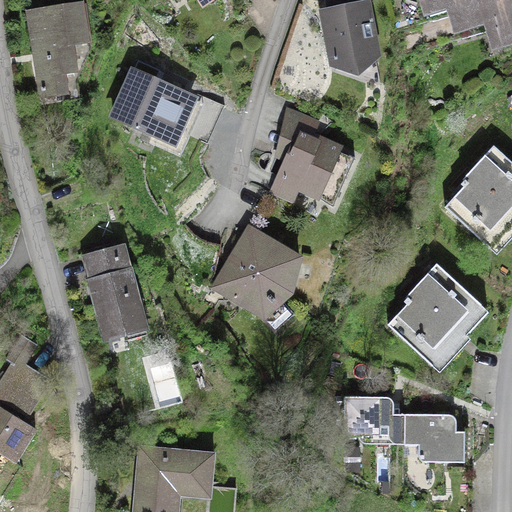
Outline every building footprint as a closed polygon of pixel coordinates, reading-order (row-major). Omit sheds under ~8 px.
[(333,62),(357,70),(376,53),(364,0),(333,0),(336,10),(324,13),(333,62)] [(495,29),(501,46),(511,42),(511,0),(420,0),(435,47),(495,29)] [(29,13),(42,97),(66,93),(63,73),(75,71),(72,56),(82,54),(80,43),(87,42),(81,4),(29,13)] [(160,70),(138,61),(113,116),(168,140),(187,97),(154,82),(160,70)] [(493,147),(493,146),(511,163),(511,100),(480,135),(493,147)] [(298,186),(332,207),(355,158),(300,134),(280,178),(298,186)] [(511,163),(493,146),(493,147),(462,181),(464,182),(461,185),(464,187),(445,208),(489,248),(511,223),(511,163)] [(185,223),(161,242),(203,293),(214,274),(220,245),(206,242),(194,235),(185,223)] [(230,295),(237,302),(248,301),(274,329),(290,314),(280,302),(290,293),(299,257),(280,253),(276,245),(266,243),(263,236),(249,233),(217,287),(223,294),(230,295)] [(90,280),(89,280),(104,340),(145,329),(123,246),(84,256),(90,280)] [(463,333),(459,329),(480,305),(436,265),(405,298),(407,300),(405,302),(407,304),(388,325),(432,366),(463,333)] [(21,335),(6,360),(22,369),(37,345),(21,335)] [(11,398),(32,410),(47,385),(26,372),(11,398)] [(365,444),(404,444),(404,414),(393,414),(393,402),(388,398),(344,397),(344,408),(341,411),(344,414),(345,432),(348,435),(357,436),(359,442),(365,444)] [(0,406),(0,452),(15,462),(35,429),(0,406)] [(404,414),(404,444),(419,444),(419,456),(423,461),(443,461),(464,462),(464,460),(464,432),(455,432),(455,419),(449,415),(404,414)] [(140,484),(138,511),(177,511),(180,483),(211,486),(214,453),(139,447),(135,484),(140,484)] [(464,462),(443,461),(442,511),(472,511),(473,460),(464,460),(464,462)]
